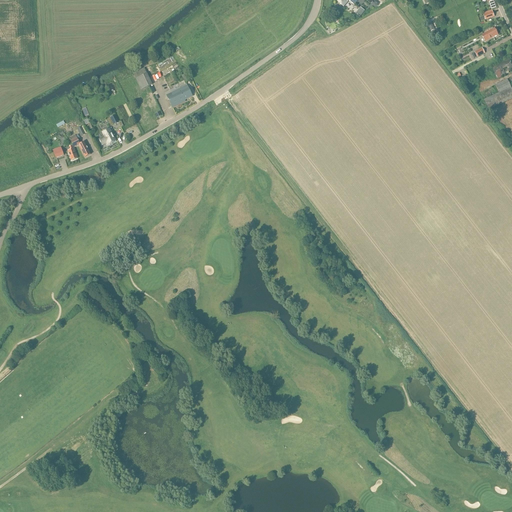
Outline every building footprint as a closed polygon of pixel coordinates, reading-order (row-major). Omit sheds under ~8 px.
[(370,0),(359,0),(356,4),(367,11),(373,1),(370,0)] [(487,0),(491,9),(496,8),(493,0),(487,0)] [(355,14),(360,17),(365,11),(360,7),(355,14)] [(494,29),(482,36),(484,41),(486,40),(497,34),(494,29)] [(477,58),(485,54),(482,48),(474,52),(477,58)] [(511,65),(509,58),(504,61),(491,67),(497,78),(504,74),(505,75),(509,73),(508,72),(511,69),(511,65)] [(136,79),(141,90),(151,86),(143,69),(133,73),(136,79)] [(511,78),(507,80),(495,86),(499,93),(484,100),(488,109),(511,99),(511,98),(511,90),(510,85),(509,84),(511,82),(511,78)] [(166,96),(170,103),(172,107),(185,101),(184,100),(192,96),(187,85),(171,94),(166,96)] [(82,127),(77,129),(81,137),(85,134),(82,127)] [(99,139),(102,145),(106,143),(107,146),(116,142),(116,141),(115,142),(112,136),(115,135),(111,128),(110,129),(109,129),(102,132),(103,132),(104,134),(105,137),(99,139)] [(80,145),(77,138),(75,135),(70,138),(75,147),(79,145),(85,157),(91,154),(85,142),(80,145)] [(73,145),(70,146),(69,147),(70,150),(68,151),(72,160),(77,158),(74,149),(73,145)] [(63,156),(60,148),(53,150),(56,159),(63,156)]
